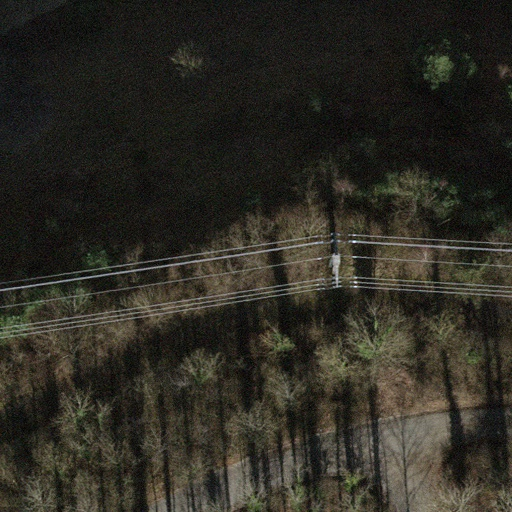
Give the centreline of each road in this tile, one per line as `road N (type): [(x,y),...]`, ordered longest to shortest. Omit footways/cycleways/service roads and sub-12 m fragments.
road 1 (track): [(0,426),(254,316),(370,295),(511,325)]
road 2 (track): [(203,511),(336,448),(453,413),(511,418)]
road 3 (unknown): [(395,432),(370,295)]
